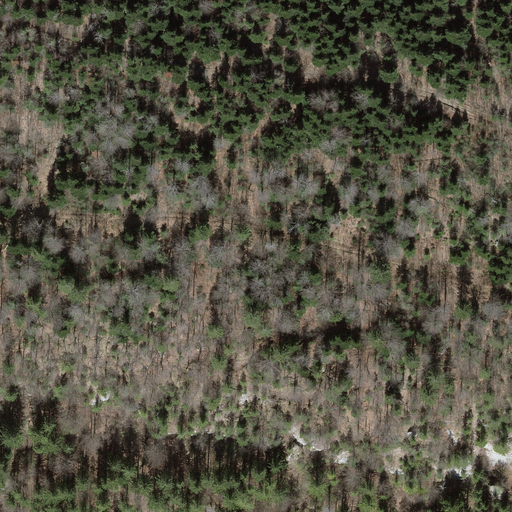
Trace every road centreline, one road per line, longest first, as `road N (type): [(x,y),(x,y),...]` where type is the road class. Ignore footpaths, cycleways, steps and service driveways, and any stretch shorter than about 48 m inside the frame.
road 1 (track): [(511,129),(390,86),(192,64),(0,19)]
road 2 (track): [(511,292),(239,220),(0,210)]
